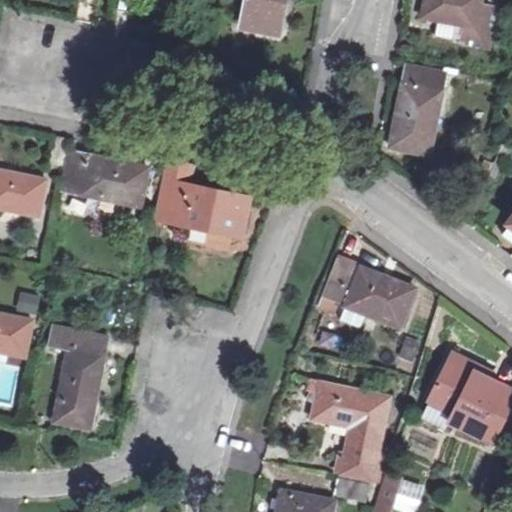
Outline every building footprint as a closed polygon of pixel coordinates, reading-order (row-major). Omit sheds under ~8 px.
[(247,0),(242,26),(280,34),(287,0),(247,0)] [(426,0),(423,16),(479,28),(484,0),(426,0)] [(446,74),(408,66),(392,146),(430,154),(446,74)] [(496,164),(502,146),(491,143),(486,161),(496,164)] [(500,183),(511,149),(502,146),(496,164),(491,181),(500,183)] [(149,168),(71,152),(63,190),(141,206),(149,168)] [(187,185),(191,166),(169,161),(157,218),(242,236),(249,198),(187,185)] [(48,180),(0,170),(0,205),(41,214),(48,180)] [(363,269),(338,258),(324,295),(336,302),(348,306),(363,269)] [(415,289),(363,269),(348,306),(368,314),(401,327),(415,289)] [(333,311),(336,302),(324,295),(319,306),(333,311)] [(368,314),(348,306),(341,324),(362,332),(368,314)] [(35,320),(0,313),(0,351),(29,357),(35,320)] [(110,337),(55,325),(51,346),(71,350),(61,388),(55,422),(91,429),(110,337)] [(453,353),(449,361),(489,380),(493,372),(453,353)] [(511,390),(489,380),(449,361),(431,402),(456,413),(452,424),(494,443),(511,405),(511,390)] [(394,397),(322,382),(315,418),(352,426),(342,474),(375,481),(394,397)] [(456,413),(431,402),(425,414),(451,425),(456,413)] [(378,485),(341,477),(337,495),(374,503),(378,485)] [(334,511),(336,501),(282,490),(280,503),(286,504),(285,509),(279,508),(278,511),(334,511)]
